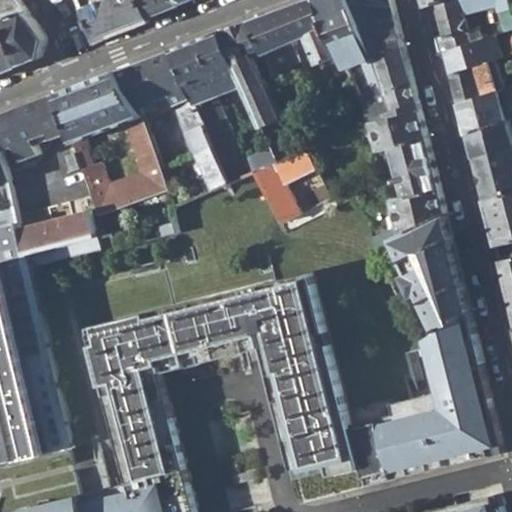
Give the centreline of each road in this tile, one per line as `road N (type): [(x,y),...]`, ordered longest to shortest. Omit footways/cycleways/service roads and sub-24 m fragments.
road 1 (residential): [(406,0),(511,391)]
road 2 (residential): [(301,511),(287,501),(255,382),(189,398),(216,511)]
road 3 (residential): [(266,0),(80,69)]
road 4 (residential): [(511,471),(342,511)]
